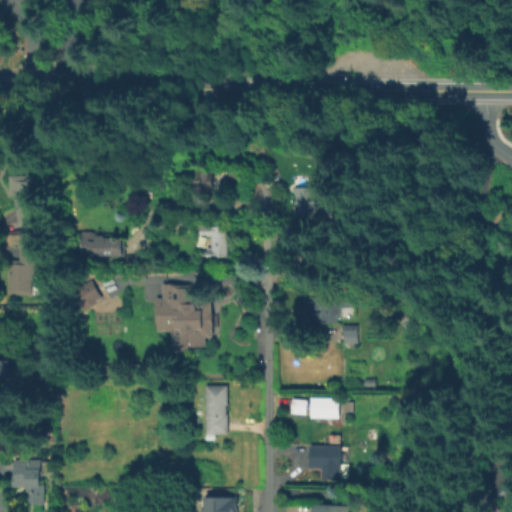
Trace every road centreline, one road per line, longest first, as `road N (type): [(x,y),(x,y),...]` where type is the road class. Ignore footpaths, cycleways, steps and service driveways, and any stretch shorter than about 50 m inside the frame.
road 1 (secondary): [(511,89),(0,87)]
road 2 (residential): [(265,198),(265,511)]
